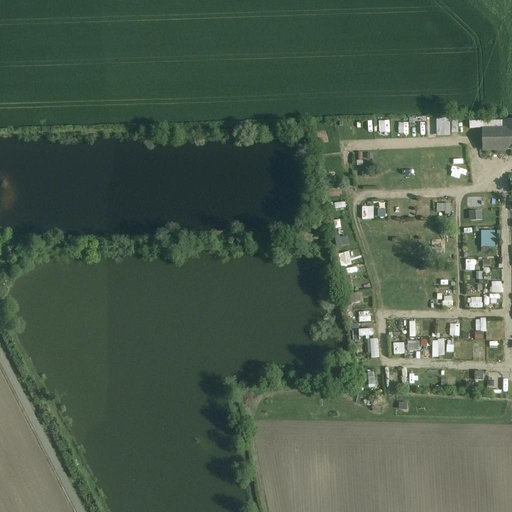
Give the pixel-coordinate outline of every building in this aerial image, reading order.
[(452,135),(452,118),(439,119),(439,136),(452,135)] [(511,122),(502,123),(503,130),(480,131),(481,152),(511,150),(511,122)] [(400,135),(410,135),(410,123),(400,123),(400,135)] [(426,133),(427,125),(418,125),(418,133),(426,133)] [(337,167),(335,154),(321,156),(323,169),(337,167)] [(405,179),(417,179),(417,171),(405,170),(405,179)] [(394,205),(394,217),(404,217),(404,205),(394,205)] [(376,219),(376,207),(364,206),(364,219),(376,219)] [(484,220),(484,211),(470,211),(470,220),(484,220)] [(483,247),(497,247),(497,230),(483,230),(483,247)] [(351,252),(340,254),(343,267),(353,265),(351,252)] [(485,295),(485,284),(470,284),(470,294),(485,295)] [(445,306),(454,305),(454,290),(444,290),(445,306)] [(352,302),(362,302),(361,294),(352,294),(352,302)] [(473,306),(484,307),(484,295),(474,295),(473,306)] [(484,331),(488,331),(488,319),(477,319),(477,338),(484,339),(484,331)] [(376,356),(376,329),(355,330),(356,356),(376,356)] [(434,357),(447,356),(446,339),(434,340),(434,357)] [(456,353),(456,339),(448,339),(447,352),(456,353)] [(410,351),(422,350),(422,340),(410,341),(410,351)] [(395,343),(395,355),(407,354),(406,343),(395,343)] [(486,358),(486,346),(475,346),(475,358),(486,358)] [(476,380),(485,380),(485,372),(476,371),(476,380)]
